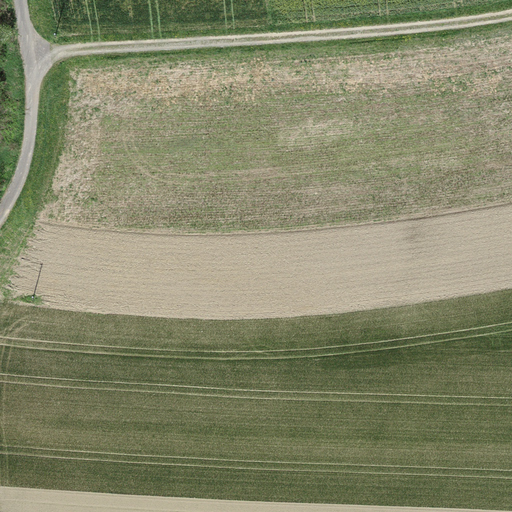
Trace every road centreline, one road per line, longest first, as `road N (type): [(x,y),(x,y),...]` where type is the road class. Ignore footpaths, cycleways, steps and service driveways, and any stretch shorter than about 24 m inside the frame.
road 1 (track): [(28,53),(180,55),(363,40),(511,16)]
road 2 (unclassified): [(20,0),(32,109),(24,161),(0,212)]
